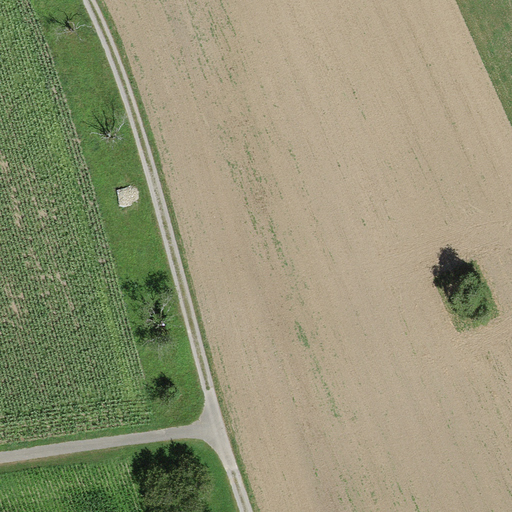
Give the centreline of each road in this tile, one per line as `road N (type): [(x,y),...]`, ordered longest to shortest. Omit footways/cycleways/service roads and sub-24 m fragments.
road 1 (track): [(248,511),(217,426),(150,160),(89,0)]
road 2 (track): [(217,426),(0,458)]
